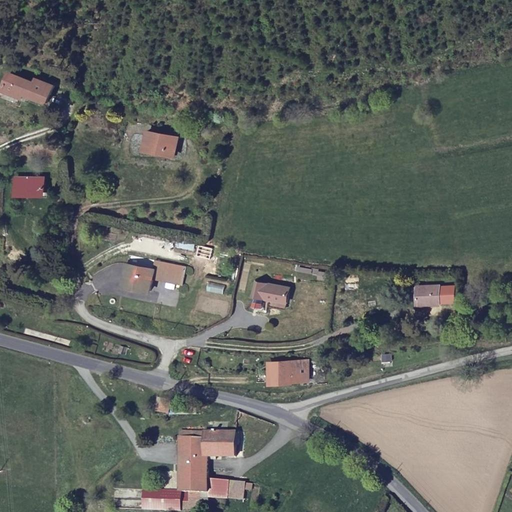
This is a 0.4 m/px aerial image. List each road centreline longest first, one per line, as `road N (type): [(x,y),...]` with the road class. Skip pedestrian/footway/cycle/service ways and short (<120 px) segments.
road 1 (unclassified): [(511,350),(282,413)]
road 2 (residential): [(420,511),(369,457),(282,413)]
road 3 (residential): [(160,380),(0,338)]
road 4 (residential): [(282,413),(160,380)]
road 5 (residential): [(160,380),(169,343),(89,318)]
